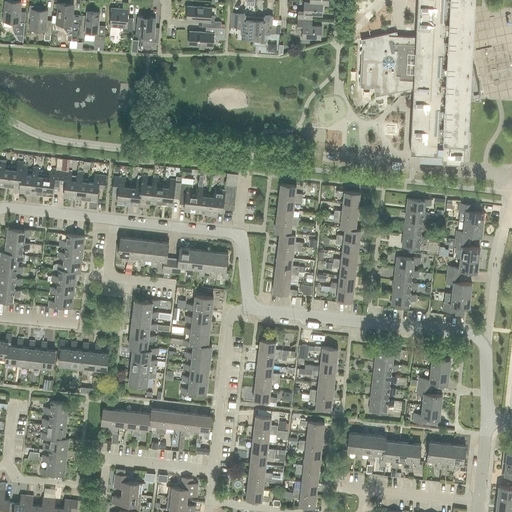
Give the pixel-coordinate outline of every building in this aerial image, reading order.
[(6,0),(4,20),(13,21),(13,25),(14,29),(15,33),(17,37),(19,40),(23,40),(23,41),(26,12),(20,12),(21,2),(6,0)] [(468,52),(466,43),(468,43),(470,6),(473,6),(473,0),(418,0),(418,1),(418,10),(418,15),(417,24),(417,36),(389,35),(389,33),(383,34),(361,38),(362,44),(360,87),(374,87),(375,96),(414,87),(413,99),(413,108),(413,113),(412,123),(412,128),(411,137),(411,142),(411,152),(427,153),(427,159),(421,159),(421,160),(465,162),(468,99),(476,99),(476,98),(478,98),(479,93),(481,92),(480,92),(483,91),(480,76),(477,77),(471,51),(468,52)] [(323,14),(323,3),(323,2),(310,2),(310,1),(306,1),(305,1),(304,11),(298,11),(298,18),(312,19),(313,13),(323,14)] [(57,23),(58,23),(62,28),(62,29),(64,27),(67,32),(67,33),(69,32),(70,34),(70,40),(69,40),(71,41),(71,40),(77,41),(80,15),(73,14),(74,4),(59,3),(58,16),(57,22),(57,23)] [(47,10),(41,9),(41,7),(31,6),(30,16),(32,16),(31,29),(45,30),(45,34),(51,34),(52,20),(46,20),(47,10)] [(202,26),(206,26),(222,28),(222,24),(222,21),(214,21),(215,16),(210,16),(210,7),(189,6),(188,20),(203,21),(202,26)] [(132,32),(134,18),(128,17),(128,9),(113,8),(111,26),(124,27),(124,32),(132,32)] [(94,45),(95,45),(104,46),(105,39),(106,26),(99,25),(100,13),(87,12),(86,31),(85,35),(95,35),(94,45)] [(231,27),(237,27),(243,28),(242,38),(253,39),(255,17),(245,16),(245,14),(238,13),(232,12),(231,27)] [(275,33),(276,25),(272,25),(273,16),(265,15),(265,17),(255,17),(253,39),(265,39),(265,33),(275,33)] [(158,42),(160,28),(155,27),(156,18),(139,16),(137,35),(148,36),(148,41),(158,42)] [(321,37),(322,25),(312,25),(312,19),(298,18),(297,25),(303,26),(302,41),(310,41),(310,36),(321,37)] [(225,28),(222,28),(206,26),(206,32),(192,31),(191,45),(211,46),(212,39),(217,39),(218,35),(225,36),(225,28)] [(9,187),(11,166),(6,165),(6,160),(0,159),(0,185),(5,186),(5,187),(9,187)] [(23,166),(23,162),(18,161),(17,167),(11,166),(9,187),(13,188),(13,187),(20,188),(23,166)] [(402,162),(392,161),(391,169),(401,170),(402,162)] [(33,175),(32,175),(27,174),(28,166),(23,166),(20,188),(19,192),(27,192),(27,193),(31,194),(31,193),(33,175)] [(42,195),(44,174),(38,173),(39,168),(33,167),(32,175),(33,175),(31,193),(38,194),(38,195),(42,195)] [(59,190),(61,170),(50,169),(50,175),(44,174),(42,195),(46,196),(46,195),(53,196),(54,189),(59,190)] [(77,180),(77,178),(72,177),(72,172),(66,171),(61,170),(60,183),(66,184),(64,197),(71,198),(71,199),(75,199),(76,198),(75,198),(77,180)] [(86,200),(88,181),(88,179),(83,178),(83,173),(78,172),(77,178),(77,180),(75,198),(76,198),(82,199),(82,200),(86,200)] [(94,182),(88,181),(86,200),(90,201),(90,200),(97,201),(99,188),(104,188),(106,176),(95,174),(94,182)] [(153,185),(152,185),(147,184),(148,176),(142,176),(142,180),(140,202),(147,202),(147,203),(151,204),(151,203),(153,185)] [(128,205),(130,186),(124,186),(125,178),(114,177),(113,190),(119,190),(117,203),(124,204),(124,205),(128,205)] [(162,205),(164,186),(158,186),(159,178),(153,177),(152,185),(153,185),(151,203),(158,204),(158,205),(162,205)] [(142,180),(137,179),(136,187),(130,186),(128,205),(132,206),(132,205),(140,206),(140,202),(142,180)] [(179,203),(182,183),(176,182),(176,180),(171,179),(170,187),(164,186),(162,205),(166,205),(166,204),(173,205),(174,198),(180,199),(179,203)] [(198,194),(197,194),(192,193),(193,184),(182,183),(179,203),(185,204),(184,211),(192,211),(192,212),(196,213),(196,212),(198,194)] [(281,183),(280,196),(303,199),(303,194),(296,193),(297,185),(281,183)] [(206,214),(209,195),(203,195),(204,187),(198,186),(197,194),(198,194),(196,212),(203,213),(202,214),(206,214)] [(225,197),(225,191),(226,189),(215,188),(214,196),(209,195),(206,214),(210,215),(211,214),(218,214),(218,209),(223,210),(223,209),(224,203),(225,197)] [(344,196),(343,203),(359,205),(360,193),(345,191),(337,190),(337,195),(344,196)] [(302,203),(303,199),(280,196),(278,208),(294,210),(295,202),(302,203)] [(431,205),(431,199),(424,198),(424,200),(408,198),(407,210),(418,212),(417,213),(424,214),(424,212),(425,204),(431,205)] [(357,217),(359,205),(343,203),(342,211),(335,210),(334,214),(357,217)] [(466,212),(465,222),(483,224),(484,212),(471,210),(472,204),(460,203),(459,211),(466,212)] [(293,217),(294,210),(278,208),(277,220),(300,222),(300,218),(293,217)] [(430,213),(424,212),(424,214),(417,213),(418,212),(407,210),(405,222),(416,224),(416,225),(422,226),(422,224),(423,218),(429,218),(430,213)] [(356,229),(357,217),(334,214),(334,219),(341,220),(340,227),(345,228),(356,229)] [(299,227),(300,222),(277,220),(275,232),(280,232),(291,233),(292,226),(299,227)] [(428,225),(422,224),(422,226),(416,225),(416,224),(405,222),(404,234),(415,236),(415,237),(421,238),(421,236),(422,230),(428,230),(428,225)] [(481,236),(483,224),(465,222),(464,231),(457,230),(456,239),(468,240),(468,234),(481,236)] [(359,242),(361,229),(356,229),(345,228),(345,235),(337,234),(336,239),(359,242)] [(8,229),(7,241),(18,242),(18,244),(24,244),(24,243),(25,235),(31,236),(32,230),(24,229),(24,231),(8,229)] [(296,234),(291,233),(280,232),(279,244),(302,247),(303,242),(295,241),(296,234)] [(60,246),(66,246),(66,244),(72,245),(72,247),(83,248),(85,236),(67,234),(67,241),(61,240),(60,246)] [(427,237),(421,236),(421,238),(415,237),(415,236),(404,234),(402,246),(420,248),(420,242),(426,242),(427,237)] [(131,256),(133,238),(121,237),(119,255),(129,256),(128,263),(133,264),(134,257),(131,256)] [(143,258),(145,240),(133,238),(131,256),(134,257),(140,257),(140,264),(145,265),(146,258),(143,258)] [(310,239),(309,247),(317,248),(318,243),(318,240),(310,239)] [(358,253),(359,242),(336,239),(336,243),(343,244),(343,252),(358,253)] [(467,246),(468,240),(456,239),(454,257),(461,258),(479,260),(480,247),(467,246)] [(155,259),(157,241),(145,240),(143,258),(146,258),(152,259),(152,266),(157,266),(158,259),(155,259)] [(30,243),(24,243),(24,244),(18,244),(18,242),(7,241),(5,253),(1,252),(23,255),(25,255),(23,255),(23,248),(29,249),(30,243)] [(169,242),(157,241),(155,259),(158,259),(164,260),(163,271),(172,272),(173,258),(167,257),(169,242)] [(82,260),(83,248),(72,247),(72,245),(66,244),(66,246),(65,252),(59,252),(59,257),(65,258),(65,256),(71,257),(71,259),(82,260)] [(301,251),(302,247),(279,244),(278,256),(293,258),(294,250),(301,251)] [(190,267),(192,249),(180,248),(179,258),(173,258),(172,272),(180,273),(181,266),(188,267),(187,274),(192,274),(193,267),(190,267)] [(202,268),(204,250),(192,249),(190,267),(193,267),(200,268),(199,275),(204,276),(205,269),(202,268)] [(214,270),(216,252),(204,250),(202,268),(205,269),(212,269),(211,277),(216,277),(217,270),(214,270)] [(24,260),(25,255),(23,255),(1,252),(0,264),(11,265),(11,267),(17,268),(17,266),(18,260),(24,260)] [(228,253),(216,252),(214,270),(217,270),(224,271),(223,278),(228,279),(229,270),(226,270),(228,253)] [(357,265),(358,253),(343,252),(342,259),(334,258),(334,263),(357,265)] [(80,272),(82,260),(71,259),(71,257),(65,256),(65,258),(64,264),(58,264),(55,264),(53,265),(53,269),(57,269),(57,270),(59,270),(77,271),(77,272),(80,272)] [(292,265),(293,258),(278,256),(276,268),(299,271),(300,266),(292,265)] [(420,263),(421,258),(413,257),(413,258),(397,256),(396,268),(407,270),(407,271),(413,272),(413,270),(414,263),(420,263)] [(477,272),(479,260),(461,258),(460,267),(449,266),(448,274),(460,276),(460,270),(477,272)] [(355,277),(357,265),(334,263),(333,267),(341,268),(340,275),(355,277)] [(23,272),(23,267),(17,266),(17,268),(11,267),(11,265),(0,264),(0,276),(10,277),(10,279),(16,280),(16,278),(17,272),(23,272)] [(299,275),(299,271),(276,268),(275,280),(290,282),(291,274),(299,275)] [(419,271),(413,270),(413,272),(407,271),(407,270),(396,268),(394,280),(405,282),(405,283),(411,284),(412,282),(412,276),(418,277),(419,271)] [(75,283),(77,272),(77,271),(59,270),(59,276),(53,276),(53,277),(48,276),(48,281),(58,282),(58,280),(64,280),(64,282),(75,283)] [(327,274),(318,273),(317,281),(326,282),(327,274)] [(459,281),(460,276),(448,274),(447,283),(454,284),(453,293),(470,295),(472,283),(459,281)] [(354,289),(355,277),(340,275),(339,283),(331,282),(331,286),(354,289)] [(21,284),(22,279),(16,278),(16,280),(10,279),(10,277),(0,276),(0,288),(8,289),(8,291),(14,292),(15,290),(15,284),(21,284)] [(74,295),(75,283),(64,282),(64,280),(58,280),(58,282),(57,288),(51,287),(51,293),(56,293),(57,292),(63,292),(63,294),(74,295)] [(289,289),(290,282),(275,280),(273,292),(289,294),(296,295),(297,290),(289,289)] [(418,283),(412,282),(411,284),(405,283),(405,282),(394,280),(393,292),(404,294),(404,295),(410,296),(410,294),(411,288),(417,288),(418,283)] [(301,291),(304,291),(303,293),(311,294),(312,285),(302,284),(301,291)] [(352,302),(354,289),(331,286),(331,287),(330,291),(338,292),(337,300),(352,302)] [(20,296),(21,291),(15,290),(14,292),(8,291),(8,289),(0,288),(0,300),(13,302),(14,295),(20,296)] [(72,307),(74,295),(63,294),(63,292),(57,292),(56,293),(56,301),(50,301),(49,306),(56,307),(57,306),(72,307)] [(416,295),(410,294),(410,296),(404,295),(404,294),(393,292),(392,304),(409,306),(410,300),(415,300),(416,295)] [(469,307),(470,295),(453,293),(452,302),(444,302),(443,310),(455,312),(456,306),(469,307)] [(187,309),(194,310),(194,307),(212,309),(214,297),(196,295),(195,304),(188,304),(187,309)] [(186,307),(187,299),(178,298),(177,306),(186,307)] [(160,305),(160,300),(151,299),(151,302),(135,300),(134,312),(151,314),(152,311),(152,304),(160,305)] [(211,321),(212,309),(194,307),(194,310),(193,316),(186,316),(186,321),(193,322),(205,323),(205,320),(211,321)] [(158,317),(159,312),(152,311),(151,314),(134,312),(132,324),(150,326),(150,323),(151,316),(158,317)] [(210,333),(211,321),(205,320),(205,323),(193,322),(192,328),(185,327),(184,333),(191,333),(192,331),(210,333)] [(157,329),(157,324),(150,323),(150,326),(132,324),(131,336),(149,338),(149,335),(150,328),(157,329)] [(208,345),(208,344),(210,333),(192,331),(191,333),(190,340),(183,339),(183,345),(194,346),(194,343),(208,345)] [(20,346),(17,346),(11,345),(12,334),(7,334),(6,341),(8,341),(6,358),(5,362),(18,363),(20,346)] [(156,336),(149,335),(149,338),(131,336),(129,348),(133,348),(147,349),(148,347),(148,340),(155,341),(156,336)] [(32,348),(29,348),(22,347),(23,340),(18,339),(17,346),(20,346),(18,363),(30,365),(32,348)] [(261,339),(259,352),(282,354),(283,350),(275,349),(276,341),(261,339)] [(8,341),(6,341),(0,340),(0,357),(6,358),(8,341)] [(43,349),(41,349),(34,348),(35,341),(30,340),(29,348),(32,348),(30,365),(41,366),(43,349)] [(73,349),(71,348),(64,348),(65,340),(60,340),(59,349),(61,349),(59,364),(71,366),(73,349)] [(85,350),(83,350),(76,349),(77,342),(72,341),(71,348),(73,349),(71,366),(83,367),(85,350)] [(54,367),(56,351),(46,350),(47,342),(42,342),(41,349),(43,349),(41,366),(54,367)] [(97,351),(95,351),(88,350),(89,343),(84,343),(83,350),(85,350),(83,367),(95,368),(97,351)] [(212,345),(208,344),(208,345),(194,343),(194,346),(193,353),(186,352),(185,357),(192,358),(193,355),(211,357),(212,345)] [(107,370),(109,353),(100,352),(101,345),(96,344),(95,351),(97,351),(95,368),(107,370)] [(309,357),(310,345),(301,344),(300,356),(309,357)] [(322,351),(321,359),(337,360),(338,348),(323,346),(323,347),(315,346),(315,350),(322,351)] [(159,348),(148,347),(147,349),(133,348),(132,360),(150,362),(150,359),(151,352),(158,353),(159,348)] [(399,357),(400,351),(392,351),(392,352),(377,350),(375,362),(386,364),(386,365),(392,366),(392,364),(393,356),(399,357)] [(282,359),(282,354),(259,352),(258,364),(273,365),(274,358),(282,359)] [(449,371),(451,359),(434,357),(435,355),(426,354),(425,359),(432,360),(431,369),(449,371)] [(209,369),(211,357),(193,355),(192,358),(192,364),(185,364),(184,369),(191,370),(191,367),(209,369)] [(157,360),(150,359),(150,362),(132,360),(131,372),(149,374),(149,371),(156,372),(157,365),(157,360)] [(336,372),(337,360),(321,359),(321,366),(313,365),(312,370),(336,372)] [(398,365),(392,364),(392,366),(386,365),(386,364),(375,362),(374,374),(385,376),(385,377),(391,378),(391,376),(392,370),(398,371),(398,365)] [(272,373),(273,365),(258,364),(256,375),(279,378),(280,374),(272,373)] [(208,381),(209,369),(191,367),(191,370),(190,376),(183,376),(183,381),(190,382),(190,379),(208,381)] [(448,383),(449,371),(431,369),(430,378),(419,377),(418,386),(432,387),(433,381),(448,383)] [(334,384),(336,372),(312,370),(312,374),(320,375),(319,383),(334,384)] [(156,372),(149,371),(149,374),(131,372),(129,384),(147,386),(148,376),(155,377),(156,372)] [(397,377),(391,376),(391,378),(385,377),(385,376),(374,374),(372,386),(383,388),(383,389),(389,390),(390,388),(390,382),(396,382),(397,377)] [(279,383),(279,378),(256,375),(255,387),(271,389),(271,382),(279,383)] [(53,380),(44,379),(43,388),(52,390),(53,380)] [(207,393),(208,381),(190,379),(190,382),(189,388),(182,387),(181,393),(190,394),(190,391),(207,393)] [(333,396),(334,384),(319,383),(318,390),(310,389),(310,394),(333,396)] [(396,389),(390,388),(389,390),(383,389),(383,388),(372,386),(371,398),(382,399),(382,401),(388,402),(388,400),(389,394),(395,394),(396,389)] [(432,393),(432,387),(418,386),(417,394),(424,395),(423,404),(441,407),(442,394),(432,393)] [(270,397),(271,389),(255,387),(254,400),(269,401),(277,402),(277,397),(270,397)] [(332,408),(333,396),(310,394),(309,398),(317,399),(316,407),(332,408)] [(394,401),(388,400),(388,402),(382,401),(382,399),(371,398),(369,410),(387,412),(388,406),(393,406),(394,401)] [(67,415),(69,403),(52,401),(51,408),(45,407),(44,413),(50,413),(50,411),(57,412),(56,414),(67,415)] [(439,419),(441,407),(423,404),(422,414),(415,413),(414,422),(428,423),(429,417),(439,419)] [(113,432),(116,409),(103,408),(101,423),(109,424),(108,432),(113,432)] [(126,426),(128,411),(116,409),(113,432),(117,433),(118,425),(126,426)] [(161,433),(164,410),(152,409),(151,414),(150,424),(158,425),(157,433),(161,433)] [(174,427),(176,411),(164,410),(161,433),(166,434),(167,426),(174,427)] [(66,427),(67,415),(56,414),(57,412),(50,411),(50,413),(49,419),(43,419),(43,424),(49,425),(49,423),(55,424),(55,426),(66,427)] [(137,435),(139,412),(128,411),(126,426),(133,427),(132,435),(137,435)] [(185,436),(187,413),(176,411),(174,427),(181,428),(181,435),(185,436)] [(151,414),(139,412),(137,435),(141,436),(142,428),(150,429),(150,424),(151,414)] [(198,430),(199,414),(187,413),(185,436),(186,436),(190,436),(190,429),(198,430)] [(210,431),(212,416),(199,414),(198,430),(205,431),(204,438),(209,439),(210,431)] [(256,415),(255,427),(278,430),(278,425),(271,424),(271,417),(256,415)] [(323,435),(325,423),(309,421),(302,420),(301,425),(309,426),(308,433),(323,435)] [(65,439),(65,438),(66,427),(55,426),(55,424),(49,423),(49,425),(48,433),(42,432),(41,438),(49,439),(49,437),(51,438),(51,437),(65,439)] [(277,434),(278,430),(255,427),(253,439),(269,441),(270,433),(277,434)] [(277,437),(283,437),(283,439),(287,440),(288,431),(278,430),(277,434),(277,437)] [(360,452),(362,434),(349,432),(348,450),(357,451),(357,458),(362,459),(362,452),(360,452)] [(322,447),(323,435),(308,433),(307,441),(299,440),(299,444),(322,447)] [(372,453),(374,435),(362,434),(360,452),(362,452),(369,453),(368,460),(374,460),(374,453),(372,453)] [(385,440),(386,436),(374,435),(372,453),(374,453),(381,454),(380,465),(385,466),(386,458),(383,458),(385,440)] [(69,439),(65,438),(65,439),(51,437),(51,438),(51,444),(45,443),(44,449),(50,449),(50,448),(56,448),(56,450),(67,451),(69,439)] [(268,448),(269,441),(253,439),(252,451),(275,454),(275,449),(268,448)] [(397,442),(385,440),(383,458),(386,458),(393,459),(392,466),(397,467),(398,460),(395,459),(397,442)] [(440,461),(442,443),(430,441),(427,459),(437,460),(436,468),(442,468),(442,461),(440,461)] [(407,461),(409,443),(397,442),(395,459),(398,460),(404,461),(404,468),(409,468),(410,461),(407,461)] [(421,444),(409,443),(407,461),(410,461),(416,462),(416,469),(421,470),(422,461),(419,461),(421,444)] [(451,462),(454,444),(442,443),(440,461),(442,461),(449,462),(448,469),(453,469),(454,462),(451,462)] [(320,459),(322,447),(299,444),(298,449),(306,450),(305,457),(320,459)] [(466,445),(454,444),(451,462),(454,462),(461,463),(460,470),(465,471),(466,462),(464,462),(466,445)] [(66,463),(67,451),(56,450),(56,448),(50,448),(50,449),(49,456),(43,455),(43,457),(43,461),(49,461),(49,460),(55,460),(55,462),(66,463)] [(274,458),(275,454),(252,451),(251,463),(266,465),(267,457),(274,458)] [(39,453),(30,452),(29,459),(43,461),(43,457),(39,457),(39,453)] [(319,471),(320,459),(305,457),(304,464),(297,464),(296,468),(319,471)] [(64,475),(66,463),(55,462),(55,460),(49,460),(49,461),(48,469),(42,468),(41,474),(48,475),(49,473),(64,475)] [(265,472),(266,465),(251,463),(249,475),(272,477),(273,473),(265,472)] [(318,483),(319,471),(296,468),(296,473),(303,474),(302,481),(318,483)] [(141,494),(143,483),(127,481),(128,475),(125,475),(116,474),(115,474),(114,486),(123,487),(122,492),(141,494)] [(272,482),(272,477),(249,475),(248,487),(263,488),(264,481),(272,482)] [(197,495),(198,483),(182,481),(181,487),(170,486),(168,497),(187,499),(188,494),(197,495)] [(316,495),(318,483),(302,481),(302,488),(294,487),(293,492),(316,495)] [(7,483),(0,482),(0,485),(0,511),(8,511),(10,502),(10,499),(5,498),(7,483)] [(511,487),(499,486),(498,498),(511,499),(511,487)] [(262,496),(263,488),(248,487),(246,499),(262,501),(270,501),(270,497),(262,496)] [(140,505),(141,494),(122,492),(122,497),(113,496),(112,502),(121,503),(134,505),(140,505)] [(315,507),(316,495),(293,492),(293,496),(300,497),(300,505),(315,507)] [(25,511),(28,495),(21,494),(20,503),(15,503),(10,502),(8,511),(25,511)] [(36,511),(38,505),(33,504),(34,496),(28,495),(25,511),(36,511)] [(47,511),(49,497),(43,497),(42,506),(38,505),(36,511),(47,511)] [(59,511),(60,507),(55,507),(56,498),(49,497),(47,511),(59,511)] [(187,504),(187,499),(168,497),(167,508),(174,509),(186,511),(195,511),(196,505),(187,504)] [(511,499),(498,498),(496,510),(511,511),(511,499)] [(76,511),(78,500),(65,499),(64,508),(60,507),(59,511),(76,511)] [(133,510),(134,505),(121,503),(120,511),(139,511),(133,510)]
